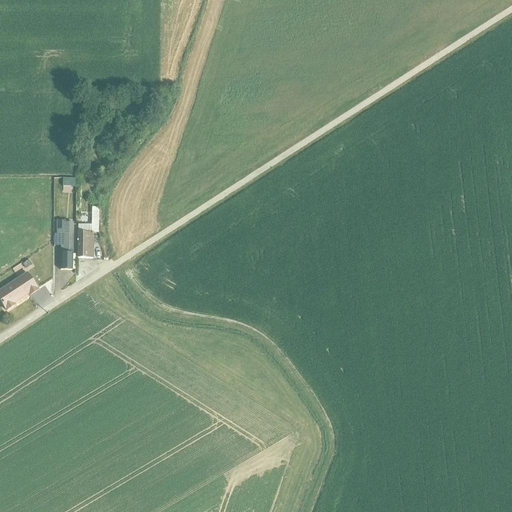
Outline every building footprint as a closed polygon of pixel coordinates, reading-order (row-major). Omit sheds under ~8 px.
[(112,100),(102,103),(105,113),(114,111),(112,100)] [(125,130),(122,135),(127,138),(124,145),(130,148),(136,135),(129,132),(129,133),(125,130)] [(63,179),(62,187),(75,187),(75,179),(63,179)] [(91,225),(78,225),(77,259),(93,259),(93,234),(96,234),(98,234),(98,208),(92,208),(91,225)] [(56,234),(54,234),(54,238),(53,247),(58,247),(60,247),(60,271),(72,271),(72,270),(75,270),(75,255),(73,255),(73,254),(73,223),(65,223),(65,221),(56,221),(56,234)] [(29,260),(23,265),(26,269),(32,265),(29,260)] [(26,273),(0,290),(0,301),(6,311),(15,306),(14,304),(28,294),(29,296),(38,290),(26,273)]
